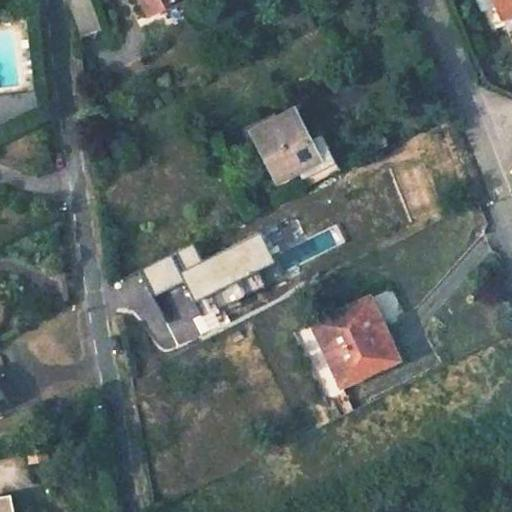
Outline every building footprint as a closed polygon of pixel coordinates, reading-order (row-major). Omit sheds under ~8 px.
[(140,0),(149,15),(177,0),(140,0)] [(38,92),(0,95),(0,122),(39,106),(38,92)] [(294,109),(252,131),(278,183),(297,173),(304,188),(338,170),(322,136),(311,141),(294,109)] [(256,232),(194,259),(188,244),(170,252),(190,301),(199,297),(205,311),(277,281),(256,232)] [(150,295),(179,282),(166,255),(137,269),(150,295)] [(371,297),(313,324),(342,386),(367,375),(363,367),(395,351),(371,297)] [(395,351),(363,367),(367,375),(399,359),(395,351)] [(9,511),(7,500),(0,501),(0,511),(9,511)]
